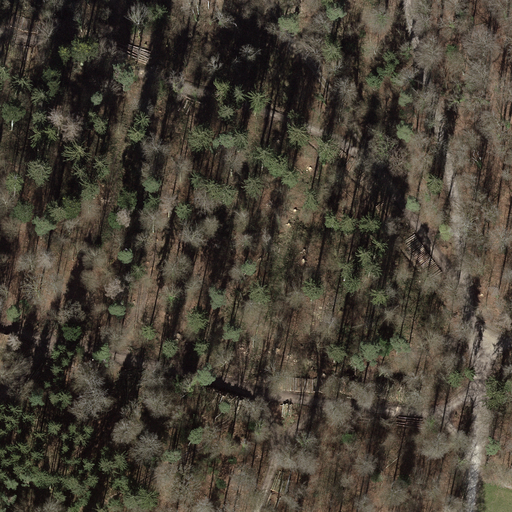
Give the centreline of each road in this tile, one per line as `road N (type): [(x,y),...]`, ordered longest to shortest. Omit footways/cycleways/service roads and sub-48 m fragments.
road 1 (track): [(477,388),(454,188),(408,0)]
road 2 (track): [(0,30),(246,105),(268,97),(292,72),(296,40)]
road 3 (track): [(463,283),(268,0)]
road 4 (track): [(0,325),(328,406)]
road 5 (track): [(328,406),(282,443),(256,511)]
road 6 (track): [(246,105),(361,145)]
